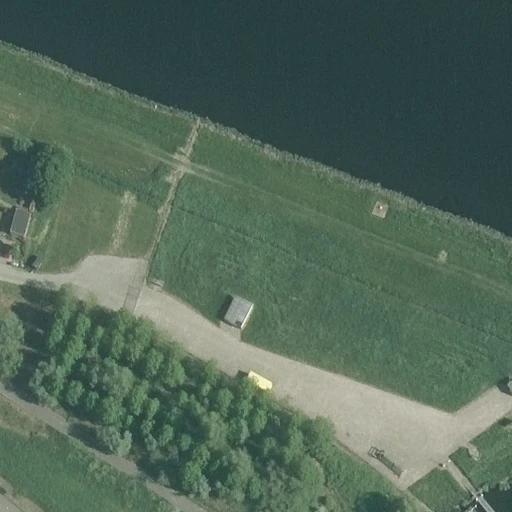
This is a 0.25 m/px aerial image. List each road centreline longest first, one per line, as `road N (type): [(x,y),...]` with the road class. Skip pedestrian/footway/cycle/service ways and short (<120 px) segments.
road 1 (unclassified): [(0,273),(141,309),(413,451),(501,402)]
road 2 (track): [(511,293),(175,161)]
